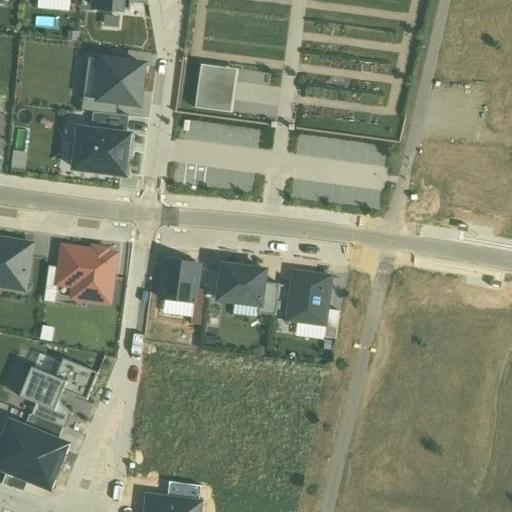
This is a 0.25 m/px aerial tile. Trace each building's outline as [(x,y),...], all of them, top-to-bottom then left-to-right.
[(0,0),(0,7),(9,8),(9,0),(0,0)] [(95,0),(94,9),(122,11),(123,0),(95,0)] [(123,0),(122,11),(131,12),(131,0),(123,0)] [(105,61),(89,59),(83,98),(99,100),(105,61)] [(144,66),(105,61),(99,100),(119,103),(138,106),(144,66)] [(196,109),(233,114),(239,70),(201,66),(196,109)] [(83,98),(82,112),(94,114),(117,116),(119,103),(99,100),(83,98)] [(94,114),(91,131),(126,136),(129,117),(117,116),(94,114)] [(182,119),(181,140),(261,144),(262,123),(182,119)] [(74,169),(125,176),(131,136),(126,136),(91,131),(80,129),(74,169)] [(27,151),(12,149),(10,169),(25,171),(27,151)] [(24,291),(31,255),(31,253),(33,246),(12,242),(11,245),(0,243),(0,282),(5,284),(4,288),(24,291)] [(108,304),(116,257),(64,249),(61,268),(59,284),(69,286),(67,298),(108,304)] [(167,261),(162,300),(194,304),(195,290),(199,265),(167,261)] [(267,271),(223,266),(222,273),(218,301),(262,307),(265,284),(267,271)] [(61,268),(50,267),(44,303),(56,305),(59,284),(61,268)] [(210,272),(207,291),(206,299),(218,301),(221,273),(210,272)] [(333,278),(295,272),(287,321),(325,327),(328,311),(333,278)] [(279,285),(265,284),(262,307),(261,315),(275,317),(279,285)] [(203,326),(206,299),(207,291),(195,290),(194,304),(191,324),(203,326)] [(340,312),(328,311),(325,327),(324,338),(335,340),(340,312)] [(41,365),(44,358),(21,349),(11,377),(18,380),(24,364),(52,375),(54,370),(41,365)] [(64,392),(88,402),(99,376),(64,362),(57,378),(68,383),(64,392)] [(33,369),(21,398),(37,405),(56,412),(60,403),(64,392),(68,383),(57,378),(33,369)] [(37,405),(33,416),(64,429),(67,430),(73,415),(60,403),(56,412),(37,405)] [(64,429),(33,416),(30,415),(25,428),(58,442),(64,429)] [(69,446),(58,442),(25,428),(10,422),(0,447),(0,469),(8,473),(29,482),(46,488),(51,490),(69,446)] [(8,473),(2,485),(24,493),(29,482),(8,473)] [(170,483),(168,501),(199,505),(202,487),(170,483)] [(198,511),(199,505),(168,501),(149,499),(147,511),(198,511)]
